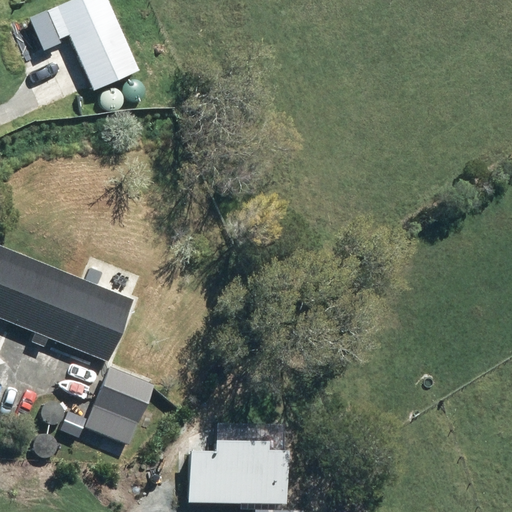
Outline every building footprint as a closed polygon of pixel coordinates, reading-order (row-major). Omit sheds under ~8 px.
[(66,39),(90,95),(138,73),(105,0),(76,0),(43,15),(56,44),(66,39)] [(128,301),(0,248),(0,321),(33,335),(29,344),(40,349),(44,338),(103,363),(128,301)] [(141,323),(130,350),(151,359),(162,332),(141,323)] [(80,428),(103,437),(97,451),(118,459),(149,386),(105,368),(80,428)] [(280,505),(281,438),(209,437),(209,452),(183,452),(183,504),(280,505)]
